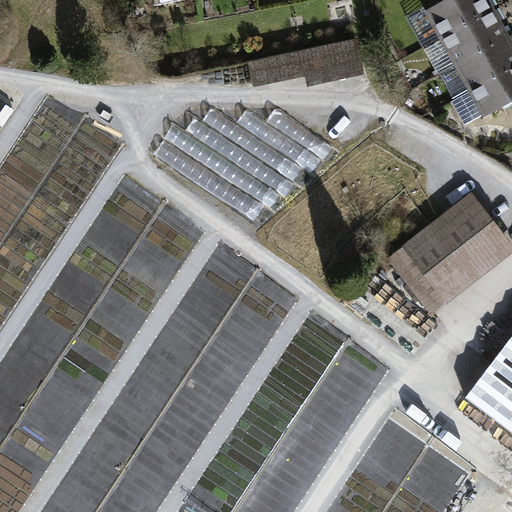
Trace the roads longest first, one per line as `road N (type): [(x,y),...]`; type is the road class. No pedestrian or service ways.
road 1 (track): [(125,161),(407,368),(390,392),(492,464),(461,511)]
road 2 (track): [(511,187),(445,143),(365,106),(168,96),(0,72)]
road 3 (track): [(219,228),(29,511)]
road 4 (track): [(0,348),(168,96)]
road 5 (track): [(310,297),(168,511)]
road 6 (track): [(390,392),(311,511)]
road 7 (track): [(407,368),(424,364),(511,275)]
